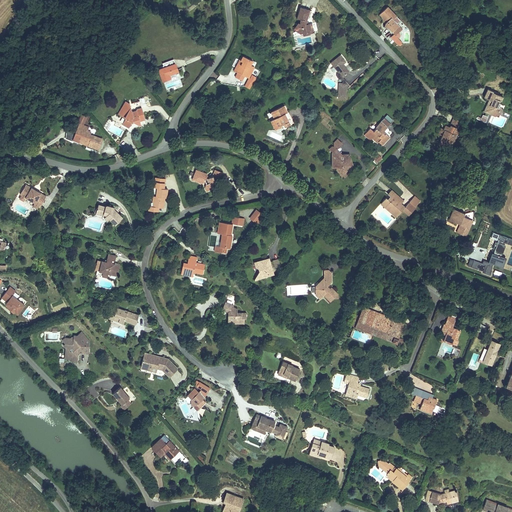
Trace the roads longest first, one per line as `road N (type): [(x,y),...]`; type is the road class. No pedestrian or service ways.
road 1 (residential): [(289,182),(185,212),(161,228),(148,250),(144,275),(155,312),(194,359),(224,374)]
road 2 (residential): [(340,0),(422,82),(432,105),(338,222)]
road 3 (residential): [(141,511),(150,501),(132,465),(0,328)]
road 4 (residential): [(511,295),(381,250),(338,222)]
road 5 (residential): [(164,148),(95,169),(16,155),(0,162)]
road 6 (residential): [(171,125),(222,54),(227,0)]
